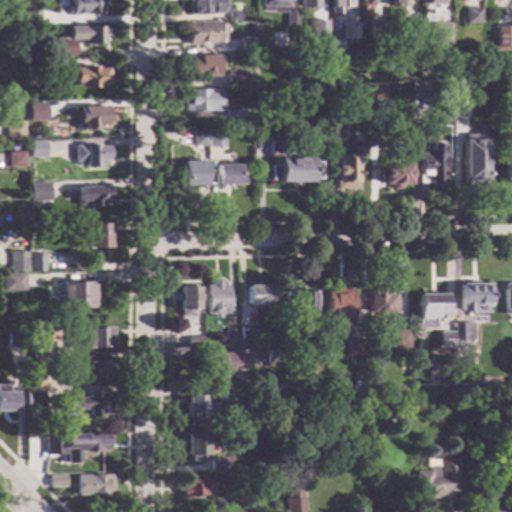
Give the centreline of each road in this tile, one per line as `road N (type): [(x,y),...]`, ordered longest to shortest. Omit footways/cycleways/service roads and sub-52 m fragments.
road 1 (residential): [(144,511),(145,0)]
road 2 (residential): [(511,233),(146,244)]
